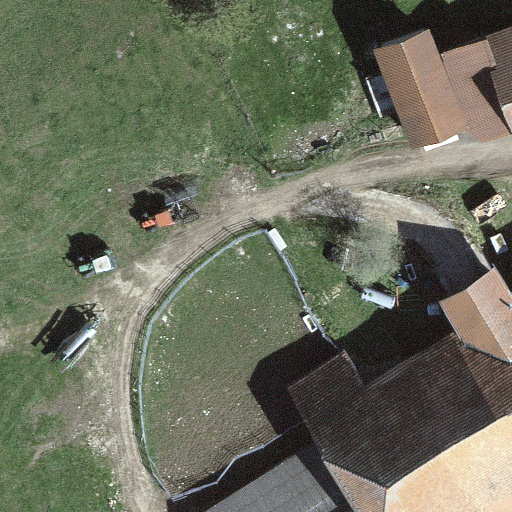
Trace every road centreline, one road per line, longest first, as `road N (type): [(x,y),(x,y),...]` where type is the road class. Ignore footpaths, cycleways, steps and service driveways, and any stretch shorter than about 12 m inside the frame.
road 1 (track): [(0,350),(144,308),(206,240),(291,195),(343,176),(441,160)]
road 2 (track): [(160,511),(125,423),(134,331),(144,308)]
